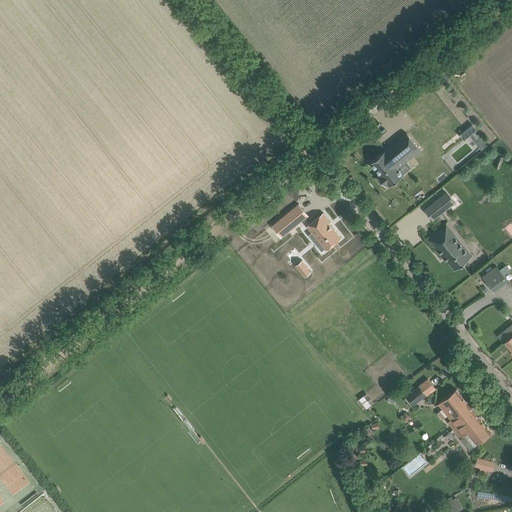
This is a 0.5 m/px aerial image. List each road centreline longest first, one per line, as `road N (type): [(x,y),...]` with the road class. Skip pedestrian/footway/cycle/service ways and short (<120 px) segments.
road 1 (track): [(0,400),(311,148)]
road 2 (unclassified): [(511,395),(311,148)]
road 3 (unclassified): [(311,148),(496,0)]
road 4 (unclassified): [(311,148),(191,0)]
